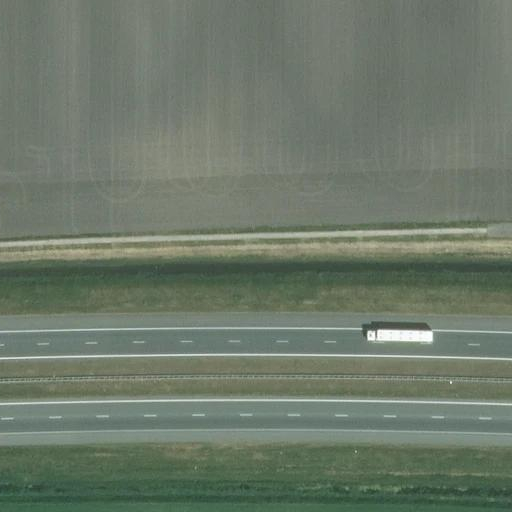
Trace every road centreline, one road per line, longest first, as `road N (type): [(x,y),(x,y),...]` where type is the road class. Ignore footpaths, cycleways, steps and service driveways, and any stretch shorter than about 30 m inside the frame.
road 1 (motorway): [(511,347),(0,347)]
road 2 (motorway): [(0,421),(511,421)]
